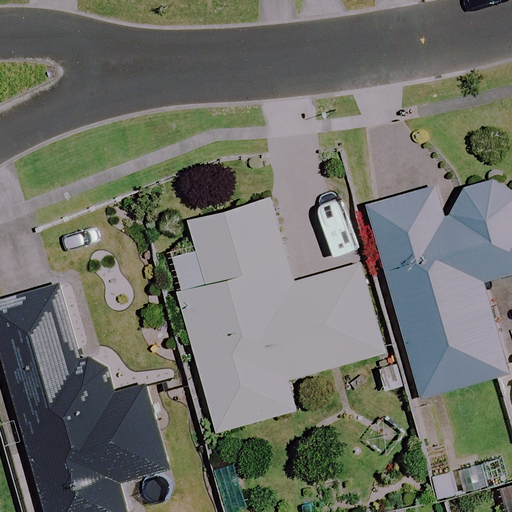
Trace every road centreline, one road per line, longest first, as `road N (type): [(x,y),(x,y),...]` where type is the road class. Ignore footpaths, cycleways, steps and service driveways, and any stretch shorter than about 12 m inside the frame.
road 1 (residential): [(511,2),(383,35),(206,49)]
road 2 (residential): [(206,49),(138,63),(0,125)]
road 3 (residential): [(0,32),(97,33),(206,49)]
